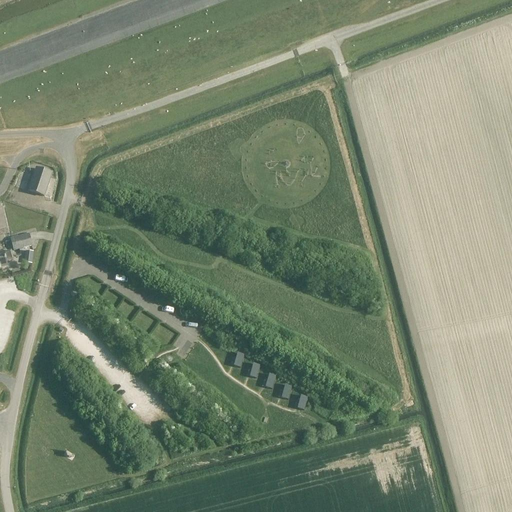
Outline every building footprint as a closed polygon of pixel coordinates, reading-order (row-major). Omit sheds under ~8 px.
[(29,191),(44,196),(51,173),(36,168),(29,191)] [(1,231),(9,229),(2,202),(0,202),(0,237),(2,237),(1,231)] [(10,238),(13,251),(32,246),(29,234),(10,238)] [(12,257),(11,250),(0,252),(0,268),(7,266),(5,258),(12,257)] [(24,263),(32,264),(33,252),(25,251),(24,263)] [(237,353),(233,366),(240,368),(244,355),(237,353)] [(253,364),(249,377),(256,379),(260,366),(253,364)] [(276,376),(269,374),(265,387),(272,389),(276,376)] [(291,387),(285,385),(281,398),(288,400),(291,387)] [(307,398),(301,396),(297,409),(304,411),(307,398)]
